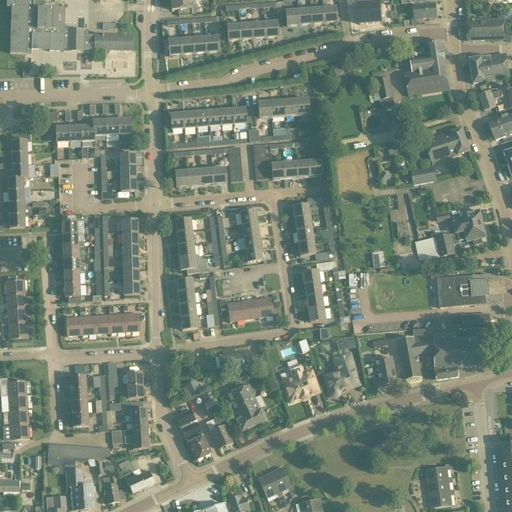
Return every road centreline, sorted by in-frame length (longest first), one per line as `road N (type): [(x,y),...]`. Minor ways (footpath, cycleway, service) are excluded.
road 1 (tertiary): [(189,484),(307,428),(477,381)]
road 2 (residential): [(152,93),(226,83),(350,46)]
road 3 (residential): [(158,354),(286,331),(284,267)]
road 4 (tertiary): [(511,232),(459,100),(453,49)]
road 5 (residential): [(0,112),(13,97),(152,93)]
road 6 (residential): [(158,354),(151,204)]
road 7 (residential): [(51,354),(46,251),(0,253)]
road 8 (residential): [(189,484),(161,423),(158,354)]
road 9 (residential): [(490,511),(477,381)]
road 10 (residential): [(104,442),(57,440),(51,360)]
road 11 (residential): [(151,204),(273,195)]
